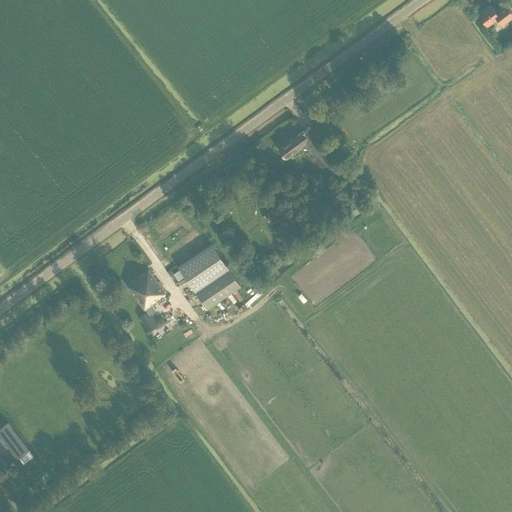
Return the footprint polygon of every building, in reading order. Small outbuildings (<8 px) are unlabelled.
[(497,19),(503,25),(511,17),(511,10),(506,2),(496,10),(491,3),(478,13),(487,26),(497,19)] [(322,168),(334,158),(319,138),(324,135),(318,126),(314,129),(311,125),(279,148),(285,158),(305,144),(322,168)] [(280,213),(276,207),(265,214),(271,225),(287,214),(284,210),(280,213)] [(212,243),(179,265),(208,308),(241,286),(212,243)] [(165,292),(166,291),(150,269),(127,285),(145,310),(161,298),(160,297),(165,293),(165,292)] [(180,269),(174,273),(178,280),(185,275),(180,269)] [(149,331),(159,324),(155,320),(149,312),(149,311),(140,318),(149,331)] [(0,434),(17,457),(28,448),(9,423),(0,429),(0,434)]
